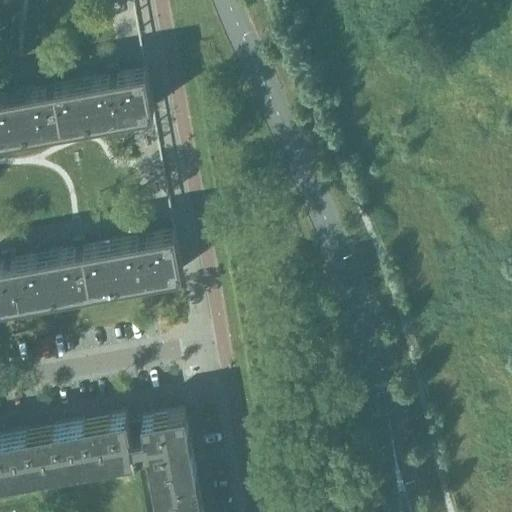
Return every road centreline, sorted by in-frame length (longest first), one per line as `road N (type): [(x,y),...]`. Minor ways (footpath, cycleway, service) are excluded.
road 1 (tertiary): [(397,463),(363,313),(238,0)]
road 2 (residential): [(222,338),(160,0)]
road 3 (residential): [(0,380),(222,338)]
road 4 (residential): [(222,338),(253,511)]
